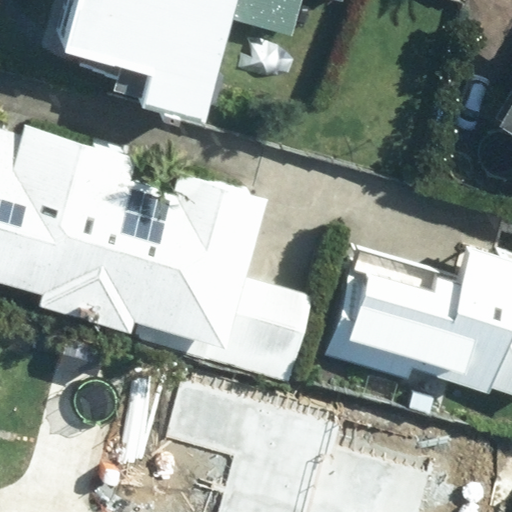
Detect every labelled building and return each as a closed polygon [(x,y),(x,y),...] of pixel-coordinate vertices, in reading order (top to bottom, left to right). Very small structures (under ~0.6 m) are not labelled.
[(55,0),(48,29),(132,51),(122,87),(182,102),(192,67),(199,69),(217,0),(55,0)] [(511,125),(511,55),(481,107),(511,125)] [(116,320),(120,307),(209,330),(248,183),(163,160),(157,181),(117,170),(125,143),(14,113),(11,124),(0,121),(0,274),(30,283),(27,296),(116,320)] [(511,252),(451,236),(442,270),(421,264),(417,276),(350,257),(346,270),(339,268),(317,348),(399,369),(402,359),(511,388),(511,252)] [(246,446),(227,511),(422,511),(433,472),(331,444),(336,424),(187,383),(175,426),(246,446)]
